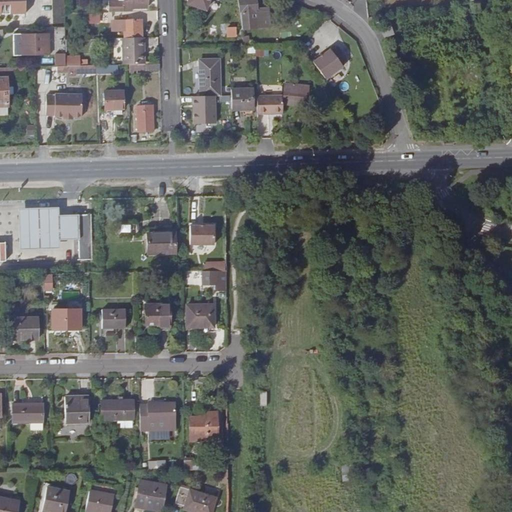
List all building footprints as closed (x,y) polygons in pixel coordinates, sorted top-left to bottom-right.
[(23,0),(0,0),(0,14),(2,14),(1,1),(8,1),(8,14),(24,13),(23,0)] [(109,1),(110,12),(132,11),(132,8),(147,7),(146,0),(128,0),(120,1),(109,1)] [(208,0),(188,0),(188,4),(205,10),(208,0)] [(238,0),(242,28),(271,25),(269,6),(259,7),(255,7),(254,0),(238,0)] [(488,4),(472,7),(473,15),(489,12),(488,4)] [(89,14),(90,24),(107,23),(107,14),(89,14)] [(141,37),(141,19),(120,20),(120,22),(113,22),(113,30),(125,29),(125,37),(141,37)] [(238,37),(238,26),(227,26),(227,37),(238,37)] [(19,56),(33,55),(47,55),(46,34),(33,34),(18,34),(19,47),(19,56)] [(124,64),(130,64),(145,64),(144,38),(123,38),(124,64)] [(330,50),(313,62),(326,80),(343,67),(341,65),(347,60),(339,48),(332,52),(330,50)] [(214,96),(221,95),(219,59),(200,60),(202,96),(214,96)] [(135,71),(160,70),(160,64),(131,65),(131,73),(135,73),(135,71)] [(7,68),(0,68),(0,115),(8,115),(7,68)] [(52,85),(52,95),(78,95),(78,81),(72,81),(72,84),(52,85)] [(286,83),(285,99),(308,101),(310,85),(286,83)] [(231,90),(231,111),(252,110),(252,89),(231,90)] [(105,93),(106,114),(115,114),(115,116),(122,115),(121,111),(123,111),(123,92),(105,93)] [(256,96),(257,113),(283,112),(283,95),(256,96)] [(55,119),(64,119),(73,119),(82,119),(81,96),(46,97),(47,118),(55,118),(55,119)] [(202,96),(193,96),(193,123),(215,123),(214,96),(202,96)] [(153,107),(137,107),(137,133),(153,133),(153,107)] [(36,125),(27,127),(28,135),(38,134),(36,125)] [(76,240),(75,215),(60,216),(59,207),(19,208),(20,249),(60,248),(60,240),(76,240)] [(91,215),(75,215),(76,240),(76,242),(79,242),(79,260),(93,260),(91,215)] [(138,223),(124,225),(125,234),(139,232),(138,223)] [(214,227),(189,227),(189,247),(214,247),(214,227)] [(175,234),(147,235),(148,255),(176,255),(175,234)] [(204,272),(215,271),(215,263),(204,263),(204,272)] [(226,263),(215,263),(215,271),(217,271),(227,271),(226,263)] [(217,285),(217,271),(215,271),(204,272),(203,272),(203,285),(217,285)] [(227,271),(217,271),(217,285),(227,285),(227,271)] [(170,305),(146,306),(146,326),(158,325),(159,329),(170,328),(170,305)] [(186,306),(186,328),(214,328),(213,306),(186,306)] [(101,309),(102,329),(125,328),(125,309),(101,309)] [(56,310),(56,329),(79,329),(79,310),(56,310)] [(13,318),(14,340),(38,340),(37,318),(13,318)] [(136,354),(144,354),(143,338),(136,338),(136,354)] [(89,397),(64,397),(64,419),(77,419),(77,423),(89,423),(89,397)] [(133,419),(133,401),(102,401),(102,420),(120,419),(120,427),(133,426),(133,419)] [(13,404),(13,421),(43,421),(42,403),(13,404)] [(147,405),(147,422),(165,422),(175,421),(175,404),(147,405)] [(190,418),(190,442),(217,441),(217,412),(205,413),(205,418),(190,418)] [(150,469),(167,468),(166,460),(149,461),(150,469)] [(140,482),(135,506),(161,511),(165,486),(140,482)] [(179,487),(174,506),(197,511),(212,511),(216,497),(179,487)] [(89,490),(85,511),(110,511),(113,495),(89,490)] [(42,492),(41,511),(64,511),(66,493),(42,492)]
